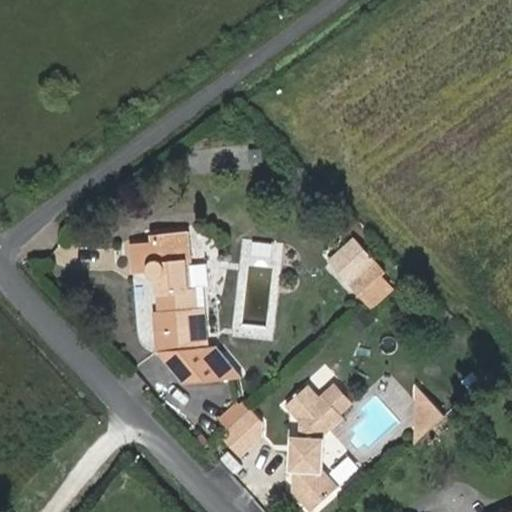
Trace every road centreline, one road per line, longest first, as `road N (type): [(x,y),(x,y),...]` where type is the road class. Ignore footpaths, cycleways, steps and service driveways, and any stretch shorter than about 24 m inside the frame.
road 1 (residential): [(350,0),(0,251)]
road 2 (residential): [(0,266),(229,511)]
road 3 (unknown): [(134,410),(59,511)]
